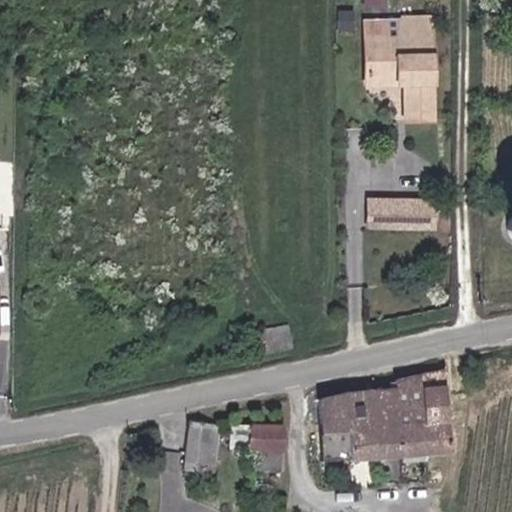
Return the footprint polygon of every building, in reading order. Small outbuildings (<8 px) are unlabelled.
[(434,118),(433,16),(367,17),(368,84),(407,83),(407,118),(434,118)] [(438,229),(438,198),(370,197),(370,228),(438,229)] [(511,214),(509,216),(505,220),(501,224),(500,230),(500,235),(502,240),(506,246),(508,248),(511,249),(511,214)] [(394,387),(319,396),(320,431),(352,428),(352,460),(451,453),(444,369),(394,379),(394,387)] [(202,423),(190,422),(188,454),(196,455),(195,470),(217,472),(219,451),(210,450),(211,443),(200,443),(202,423)] [(285,430),(253,429),(253,453),(284,453),(285,430)]
